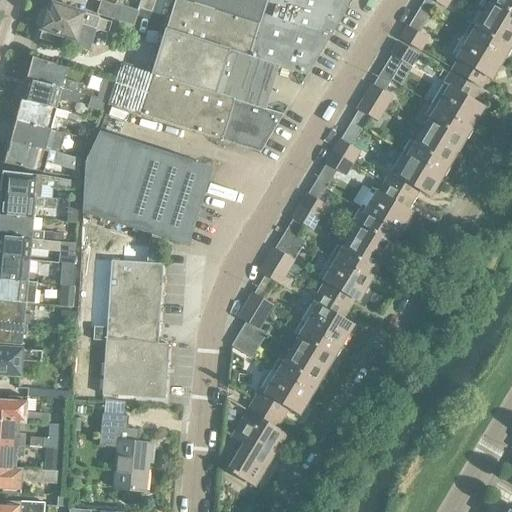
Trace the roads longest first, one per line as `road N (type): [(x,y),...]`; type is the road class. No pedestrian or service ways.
road 1 (residential): [(277,511),(511,125)]
road 2 (residential): [(446,511),(511,406)]
